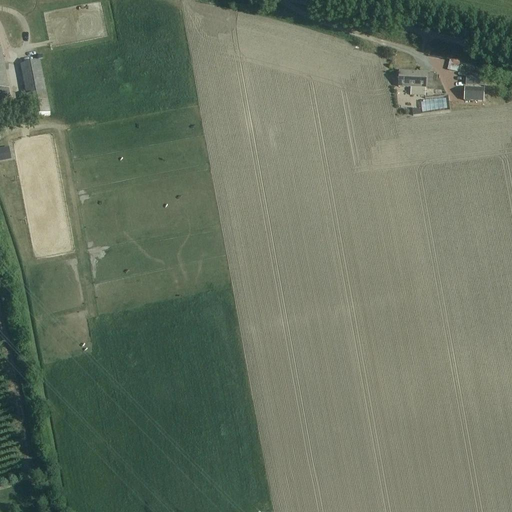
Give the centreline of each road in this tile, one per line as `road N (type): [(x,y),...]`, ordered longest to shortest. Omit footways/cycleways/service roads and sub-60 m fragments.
road 1 (unclassified): [(511,54),(297,0)]
road 2 (unclassified): [(281,0),(422,57)]
